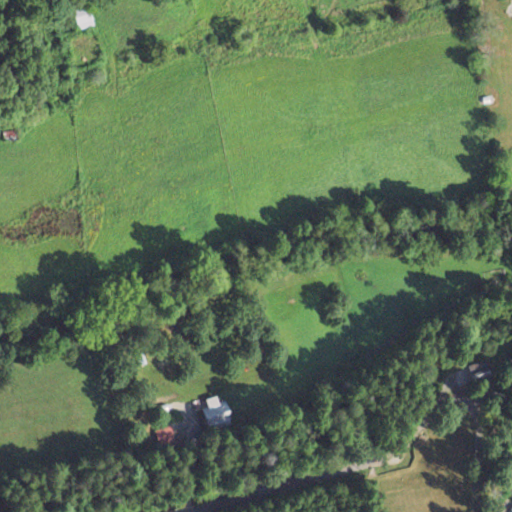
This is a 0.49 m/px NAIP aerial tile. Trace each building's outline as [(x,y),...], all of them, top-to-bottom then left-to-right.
[(73,10),(76,30),(93,27),(89,8),(73,10)] [(14,139),(13,132),(1,133),(2,140),(14,139)] [(463,368),(470,383),(488,374),(480,359),(463,368)] [(216,403),(215,397),(203,399),(204,407),(199,408),(202,425),(228,420),(225,402),(216,403)] [(194,436),(191,418),(162,422),(165,440),(194,436)]
